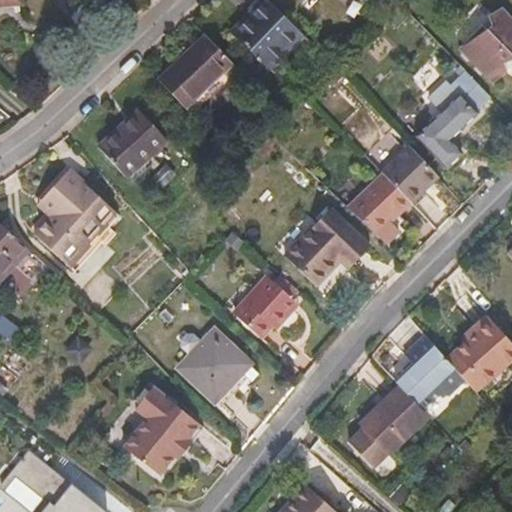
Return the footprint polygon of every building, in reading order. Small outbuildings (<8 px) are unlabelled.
[(272,71),(304,37),(267,1),(234,35),(272,71)] [(511,20),(503,11),(492,21),(494,27),(490,32),(485,28),(462,49),(496,85),(508,73),(505,68),(511,65),(511,20)] [(161,82),(189,110),(235,64),(208,36),(161,82)] [(478,114),(493,99),(473,79),(456,94),(460,99),(445,113),(418,138),(447,170),(463,155),(453,143),(480,116),(478,114)] [(434,100),(445,113),(460,99),(456,94),(449,86),(434,100)] [(129,179),(168,143),(139,112),(101,148),(129,179)] [(411,204),(412,205),(439,178),(411,148),(384,175),(384,176),(411,204)] [(72,171),(49,198),(62,210),(54,219),(41,235),(74,266),(118,215),(72,171)] [(306,193),(314,185),(302,172),(294,181),(306,193)] [(349,209),(387,245),(400,232),(391,223),(411,204),(384,176),(349,209)] [(62,210),(49,198),(42,206),(54,219),(62,210)] [(370,250),(334,212),(288,257),(319,287),(344,262),(351,269),(370,250)] [(123,220),(118,215),(74,266),(80,272),(107,242),(105,240),(123,220)] [(0,284),(17,266),(31,250),(0,221),(0,284)] [(38,285),(52,269),(31,250),(17,266),(38,285)] [(295,301),(302,293),(275,269),(268,277),(295,301)] [(287,310),(295,301),(268,277),(267,276),(245,301),(246,303),(236,314),(259,336),(271,324),(276,329),(289,314),(287,310)] [(20,332),(9,323),(4,330),(15,338),(20,332)] [(486,387),(511,362),(511,343),(493,323),(472,344),(473,345),(459,359),(486,387)] [(206,392),(230,367),(238,358),(214,337),(204,348),(193,339),(191,339),(187,337),(180,343),(182,347),(183,352),(192,360),(183,372),(206,392)] [(397,383),(401,387),(425,412),(442,395),(450,397),(467,382),(452,365),(427,338),(407,356),(415,365),(397,383)] [(238,358),(230,367),(251,386),(259,377),(238,358)] [(467,382),(478,394),(486,387),(459,359),(452,365),(467,382)] [(401,387),(361,426),(365,429),(390,455),(391,456),(431,418),(425,412),(401,387)] [(163,476),(178,456),(194,437),(203,425),(154,388),(138,410),(150,419),(127,449),(163,476)] [(390,455),(365,429),(351,443),(376,469),(390,455)] [(194,437),(178,456),(182,459),(198,440),(194,437)] [(0,481),(0,491),(22,511),(106,511),(34,445),(0,481)] [(475,450),(470,445),(464,452),(469,456),(475,450)] [(331,511),(307,485),(276,511),(331,511)] [(409,495),(404,490),(396,499),(400,504),(409,495)]
